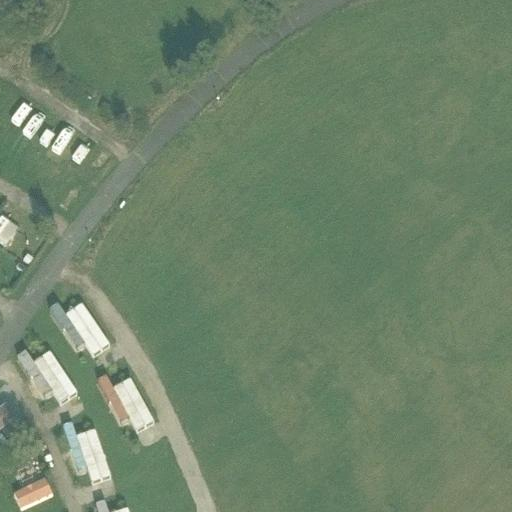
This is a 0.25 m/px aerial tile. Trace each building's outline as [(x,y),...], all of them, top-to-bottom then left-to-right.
[(0,216),(0,243),(5,247),(18,229),(0,216)] [(108,347),(79,305),(56,322),(76,351),(82,347),(91,359),(108,347)] [(58,407),(74,396),(47,353),(31,364),(58,407)] [(115,426),(128,421),(133,434),(150,427),(131,381),(109,390),(104,379),(97,382),(115,426)] [(0,409),(0,431),(13,424),(3,407),(0,409)] [(75,477),(85,473),(89,485),(108,479),(93,432),(73,438),(69,426),(59,429),(75,477)] [(18,511),(52,498),(44,480),(11,495),(18,511)] [(126,511),(126,510),(119,511),(104,511),(102,503),(93,506),(94,511),(126,511)]
